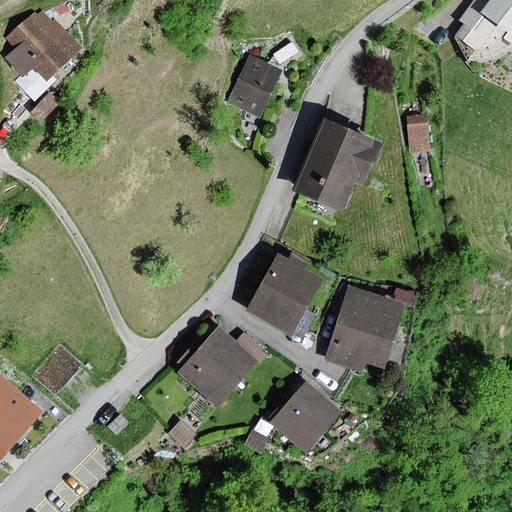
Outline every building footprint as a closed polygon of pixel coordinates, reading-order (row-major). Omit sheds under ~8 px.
[(482,14),(489,4),(484,0),(475,0),(460,21),(464,25),(455,37),(477,54),(498,26),(482,14)] [(511,0),(492,0),(489,4),(482,14),(498,26),(511,36),(511,0)] [(84,49),(43,6),(6,40),(15,50),(5,59),(23,78),(35,67),(49,82),(84,49)] [(283,71),(249,56),(227,104),(261,119),(283,71)] [(35,67),(23,78),(18,84),(36,103),(53,86),(49,82),(35,67)] [(50,94),(32,113),(44,123),(61,104),(50,94)] [(429,116),(408,117),(410,152),(432,150),(429,116)] [(385,146),(324,119),(293,191),(345,214),(358,183),(367,187),(385,146)] [(289,261),(280,255),(247,312),(293,339),(326,281),(308,270),(310,266),(292,256),(289,261)] [(408,306),(349,288),(325,363),(362,374),(366,363),(388,370),(408,306)] [(236,342),(219,327),(200,348),(195,343),(176,365),(182,370),(180,372),(221,408),(260,363),(236,342)] [(244,333),(236,342),(260,363),(268,354),(244,333)] [(83,365),(59,344),(32,376),(56,397),(83,365)] [(0,471),(48,415),(0,374),(0,471)] [(343,411),(306,382),(271,425),(308,455),(343,411)] [(121,415),(108,428),(117,437),(130,425),(121,415)] [(181,420),(169,435),(187,450),(199,436),(181,420)] [(253,429),(245,445),(264,454),(272,439),(253,429)]
